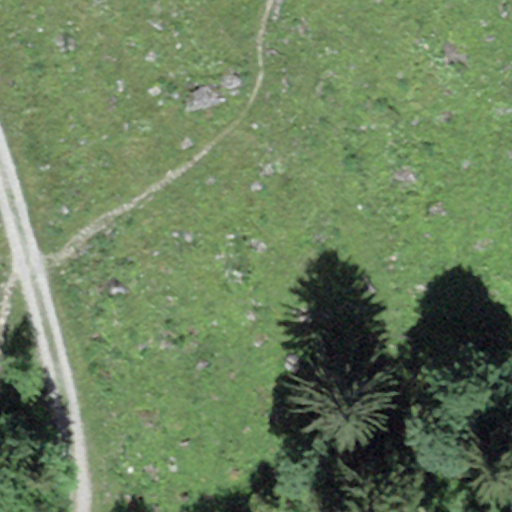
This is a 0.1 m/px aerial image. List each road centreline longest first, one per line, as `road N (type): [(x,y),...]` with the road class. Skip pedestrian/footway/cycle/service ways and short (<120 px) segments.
road 1 (track): [(82,472),(38,289)]
road 2 (track): [(38,289),(0,165)]
